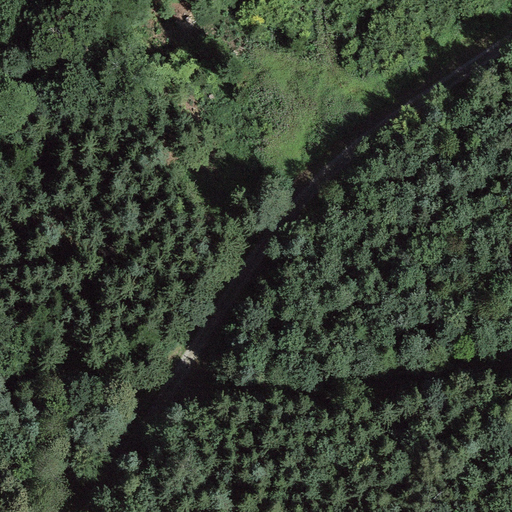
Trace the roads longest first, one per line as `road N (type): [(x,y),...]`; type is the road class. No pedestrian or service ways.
road 1 (track): [(511,37),(300,198),(80,511)]
road 2 (track): [(511,358),(283,402),(166,396)]
